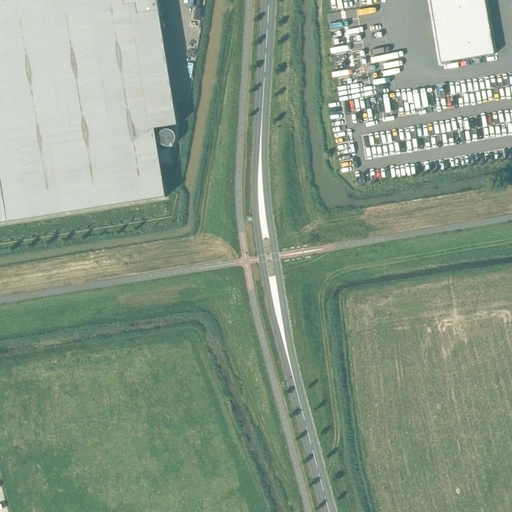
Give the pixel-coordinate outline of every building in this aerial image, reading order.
[(0,0),(0,224),(166,198),(160,164),(172,162),(170,149),(158,151),(155,130),(177,126),(159,13),(160,13),(157,0),(0,0)] [(429,0),(441,64),(494,54),(484,0),(429,0)] [(109,429),(97,441),(105,450),(118,438),(109,429)] [(118,438),(105,450),(114,459),(126,447),(118,438)] [(126,447),(114,459),(122,468),(134,456),(126,447)] [(134,456),(122,468),(130,476),(143,464),(134,456)] [(143,464),(130,476),(138,484),(151,473),(143,464)] [(151,473),(138,484),(147,493),(159,481),(151,473)] [(159,481),(147,493),(155,502),(167,490),(159,481)] [(167,490),(155,502),(163,511),(176,499),(167,490)] [(128,497),(111,501),(114,511),(119,511),(131,509),(128,497)]
